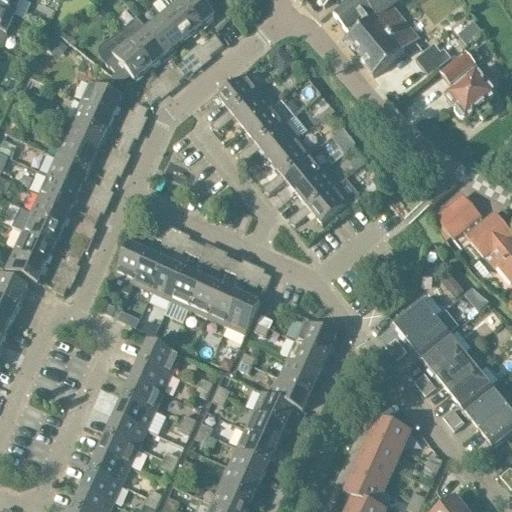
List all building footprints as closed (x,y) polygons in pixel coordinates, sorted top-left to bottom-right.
[(23,0),(0,0),(0,13),(14,20),(23,0)] [(214,20),(198,0),(182,0),(175,5),(198,33),(214,20)] [(318,0),(327,11),(339,0),(318,0)] [(406,0),(352,0),(334,14),(352,38),(393,9),(406,0)] [(198,33),(175,5),(160,18),(182,46),(198,33)] [(393,9),(352,38),(344,44),(369,79),(416,45),(392,11),(393,9)] [(102,12),(93,19),(100,29),(109,22),(102,12)] [(14,20),(0,13),(0,48),(1,49),(14,20)] [(182,46),(160,18),(144,31),(166,59),(182,46)] [(144,31),(136,21),(120,34),(128,44),(151,72),(166,59),(144,31)] [(128,44),(120,35),(101,49),(100,50),(99,51),(99,52),(98,54),(98,55),(98,56),(98,58),(99,59),(99,60),(107,70),(116,63),(134,85),(151,72),(128,44)] [(216,55),(223,50),(215,40),(208,45),(216,55)] [(56,43),(48,54),(59,62),(67,51),(56,43)] [(216,55),(208,45),(201,50),(209,60),(216,55)] [(279,50),(270,58),(274,63),(278,63),(285,58),(279,50)] [(412,64),(424,81),(447,65),(441,56),(437,58),(431,50),(412,64)] [(474,70),(464,56),(436,78),(446,92),(474,70)] [(184,81),(191,75),(183,65),(176,71),(184,81)] [(184,81),(176,71),(170,76),(178,86),(184,81)] [(462,123),(464,125),(473,117),(479,125),(490,116),(485,109),(494,102),(481,87),(484,85),(476,74),(444,99),(453,111),(453,116),(458,122),(462,123)] [(259,96),(246,79),(218,102),(229,115),(231,118),(259,96)] [(122,101),(89,87),(81,106),(113,121),(122,101)] [(152,107),(159,101),(151,91),(144,97),(152,107)] [(272,111),(259,96),(231,118),(229,115),(220,122),(226,129),(234,122),(244,134),(272,111)] [(113,121),(81,106),(72,124),(105,139),(113,121)] [(144,121),(148,113),(136,108),(132,116),(144,121)] [(285,127),(272,111),(244,134),(254,146),(257,150),(285,127)] [(294,121),(286,129),(285,127),(257,150),(254,146),(245,153),(251,160),(260,153),(270,166),(298,143),(306,136),(294,121)] [(226,129),(220,122),(212,128),(213,133),(218,135),(226,129)] [(105,139),(72,124),(64,143),(96,158),(105,139)] [(340,135),(332,141),(338,149),(345,143),(340,135)] [(131,151),(134,143),(123,138),(119,146),(131,151)] [(96,158),(64,143),(56,162),(88,176),(96,158)] [(310,159),(298,143),(270,166),(280,178),(283,181),(310,159)] [(4,146),(0,155),(0,158),(10,163),(16,151),(4,146)] [(131,151),(119,146),(115,153),(127,159),(131,151)] [(251,160),(245,153),(237,160),(238,165),(243,167),(251,160)] [(323,175),(310,159),(283,181),(280,178),(271,185),(277,192),(286,185),(296,197),(323,175)] [(357,160),(348,167),(354,174),(363,167),(357,160)] [(88,176),(56,162),(47,180),(80,195),(88,176)] [(114,188),(117,180),(106,175),(102,183),(114,188)] [(336,191),(323,175),(296,197),(306,210),(308,213),(336,191)] [(80,195),(47,180),(39,199),(71,214),(80,195)] [(114,188),(102,183),(99,191),(110,196),(114,188)] [(349,207),(359,199),(346,183),(336,191),(308,213),(306,210),(297,217),(303,224),(311,217),(322,230),(349,207)] [(277,192),(271,185),(263,191),(264,197),(269,199),(277,192)] [(511,237),(495,217),(483,226),(480,222),(481,222),(463,198),(434,221),(452,245),(463,237),(484,263),(485,261),(494,273),(498,270),(511,287),(511,237)] [(71,214),(39,199),(30,217),(63,232),(71,214)] [(97,225),(101,217),(89,212),(85,220),(97,225)] [(63,232),(30,217),(22,236),(54,251),(63,232)] [(303,224),(297,217),(289,223),(290,228),(295,230),(303,224)] [(97,225),(85,220),(82,228),(93,233),(97,225)] [(154,242),(162,246),(167,234),(159,231),(154,242)] [(54,251),(22,236),(13,254),(46,269),(54,251)] [(196,248),(189,244),(183,256),(191,259),(196,248)] [(148,257),(129,248),(117,274),(112,272),(105,288),(126,297),(130,288),(133,289),(148,257)] [(191,259),(199,263),(204,251),(196,248),(191,259)] [(84,254),(72,249),(69,257),(80,262),(84,254)] [(46,269),(13,254),(5,274),(37,288),(46,269)] [(80,262),(69,257),(65,265),(77,270),(80,262)] [(166,265),(148,257),(133,289),(152,297),(166,265)] [(234,264),(226,261),(221,272),(228,276),(234,264)] [(242,268),(234,264),(228,276),(236,280),(242,268)] [(185,273),(166,265),(152,297),(170,306),(185,273)] [(203,282),(185,273),(170,306),(189,314),(203,282)] [(27,291),(0,278),(0,301),(19,310),(27,291)] [(266,293),(271,281),(263,278),(258,289),(266,293)] [(222,290),(203,282),(189,314),(207,323),(222,290)] [(67,292),(55,287),(52,295),(63,300),(67,292)] [(458,289),(448,297),(454,305),(464,297),(458,289)] [(241,299),(222,290),(207,323),(226,331),(241,299)] [(260,307),(241,299),(226,331),(245,340),(260,307)] [(19,310),(0,301),(0,323),(10,328),(19,310)] [(94,314),(102,318),(107,306),(99,302),(94,314)] [(435,323),(420,304),(392,327),(407,345),(435,323)] [(269,333),(272,326),(260,320),(257,328),(269,333)] [(10,328),(0,323),(0,346),(2,347),(10,328)] [(449,340),(435,323),(407,345),(421,363),(449,340)] [(328,360),(336,341),(304,326),(295,345),(328,360)] [(149,327),(144,337),(154,342),(158,332),(149,327)] [(269,333),(257,328),(253,336),(265,341),(269,333)] [(464,358),(449,340),(421,363),(436,381),(464,358)] [(401,350),(396,343),(385,351),(391,358),(401,350)] [(180,360),(148,345),(139,364),(172,379),(180,360)] [(328,360),(295,345),(287,364),(319,379),(328,360)] [(391,358),(396,365),(406,357),(401,350),(391,358)] [(255,363),(244,357),(240,365),(252,371),(255,363)] [(478,376),(464,358),(436,381),(450,398),(478,376)] [(219,371),(229,376),(233,366),(224,361),(219,371)] [(172,379),(139,364),(131,383),(163,397),(172,379)] [(319,379),(287,364),(278,383),(311,397),(319,379)] [(252,371),(240,365),(237,373),(248,378),(252,371)] [(492,393),(478,376),(450,398),(464,416),(492,393)] [(430,386),(424,379),(414,387),(420,394),(430,386)] [(163,397),(131,383),(122,401),(155,416),(163,397)] [(213,388),(201,383),(197,390),(209,396),(213,388)] [(278,383),(270,401),(294,412),(302,416),(311,397),(278,383)] [(420,394),(425,400),(435,392),(430,386),(420,394)] [(209,396),(197,390),(194,398),(205,404),(209,396)] [(226,404),(230,396),(218,390),(214,398),(226,404)] [(507,411),(492,393),(464,416),(479,434),(507,411)] [(270,401),(261,397),(253,416),(285,430),(294,412),(270,401)] [(226,404),(214,398),(211,406),(223,411),(226,404)] [(155,416),(122,401),(114,420),(146,435),(155,416)] [(511,437),(511,417),(507,411),(479,434),(494,452),(511,437)] [(458,421),(453,414),(443,422),(448,429),(458,421)] [(285,430),(253,416),(244,434),(277,449),(285,430)] [(146,435),(114,420),(105,439),(138,453),(146,435)] [(196,425),(184,420),(180,428),(192,433),(196,425)] [(448,429),(454,436),(464,428),(458,421),(448,429)] [(402,456),(411,437),(378,422),(369,442),(402,456)] [(192,433),(180,428),(177,435),(189,441),(192,433)] [(210,441),(213,433),(201,428),(198,435),(210,441)] [(277,449),(244,434),(236,453),(269,468),(277,449)] [(210,441),(198,435),(194,443),(206,449),(210,441)] [(138,453),(105,439),(97,457),(130,472),(138,453)] [(402,456),(369,442),(361,460),(394,475),(402,456)] [(488,457),(482,450),(472,459),(477,465),(488,457)] [(269,468),(236,453),(228,471),(260,486),(269,468)] [(130,472),(97,457),(89,476),(121,490),(130,472)] [(179,462),(167,457),(164,465),(175,470),(179,462)] [(394,475),(361,460),(352,479),(385,494),(394,475)] [(438,473),(442,466),(430,460),(427,468),(438,473)] [(175,470),(164,465),(160,473),(172,478),(175,470)] [(193,478),(196,470),(184,465),(181,473),(193,478)] [(438,473),(427,468),(423,475),(435,481),(438,473)] [(260,486),(228,471),(219,490),(252,505),(260,486)] [(193,478),(181,473),(177,480),(189,486),(193,478)] [(511,482),(511,475),(510,473),(500,481),(505,487),(511,482)] [(121,490),(89,476),(80,494),(113,509),(121,490)] [(385,494),(352,479),(343,499),(352,503),(353,502),(376,511),(377,511),(385,494)] [(248,511),(252,505),(219,490),(211,509),(218,511),(248,511)] [(111,511),(113,509),(80,494),(72,511),(111,511)] [(162,500),(150,494),(147,502),(159,507),(162,500)] [(422,510),(425,502),(413,497),(410,505),(422,510)] [(463,511),(455,501),(441,511),(463,511)] [(156,511),(159,507),(147,502),(143,510),(148,511),(156,511)] [(169,511),(177,511),(180,507),(168,502),(164,510),(169,511)] [(379,511),(377,511),(376,511),(353,502),(352,503),(348,511),(379,511)]
